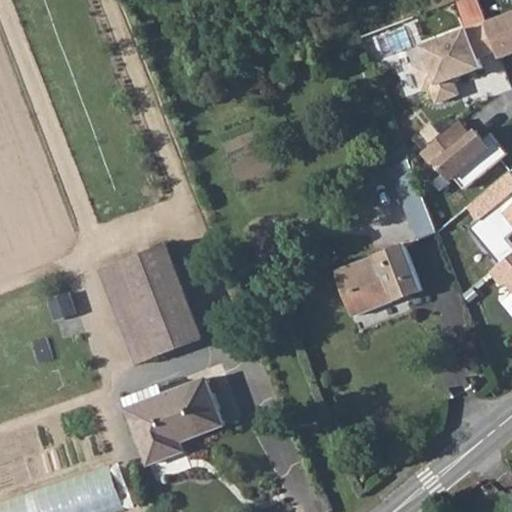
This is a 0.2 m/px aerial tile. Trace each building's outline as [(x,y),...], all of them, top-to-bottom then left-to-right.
[(511,12),(487,22),(498,51),(500,58),(511,53),(511,12)] [(427,61),(413,66),(422,90),(429,87),(435,103),(458,94),(452,78),(482,67),(478,58),(498,51),(487,22),(486,20),(421,45),(427,61)] [(461,120),(422,152),(434,167),(439,163),(452,178),(455,176),(465,188),(508,152),(491,132),(479,142),(461,120)] [(392,172),(409,215),(418,238),(418,239),(438,232),(412,164),(392,172)] [(511,173),(510,171),(468,207),(490,234),(481,242),(499,264),(511,253),(511,244),(507,238),(511,234),(511,198),(510,196),(511,193),(511,173)] [(119,262),(156,357),(206,337),(170,243),(119,262)] [(335,271),(353,316),(398,300),(399,303),(403,301),(402,298),(407,296),(418,292),(419,294),(424,292),(424,290),(419,280),(405,243),(335,271)] [(511,253),(499,264),(490,272),(501,286),(505,283),(511,290),(511,253)] [(119,262),(102,270),(138,363),(156,357),(119,262)] [(172,447),(182,443),(227,426),(209,378),(129,409),(150,465),(175,456),(172,447)] [(172,447),(175,456),(186,452),(182,443),(172,447)] [(0,504),(0,511),(118,511),(130,508),(114,464),(0,504)]
